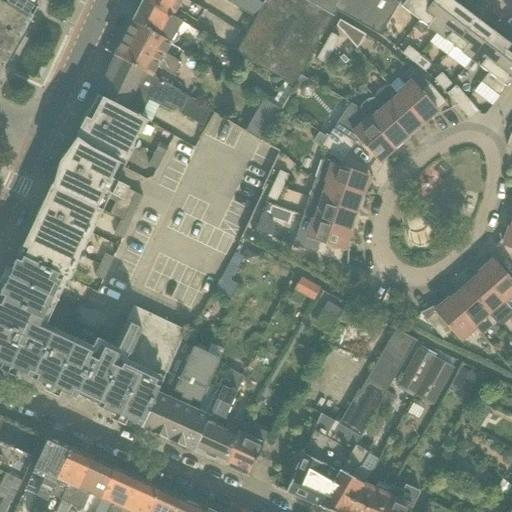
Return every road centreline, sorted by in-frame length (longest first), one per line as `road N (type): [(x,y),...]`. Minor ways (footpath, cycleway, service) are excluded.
road 1 (residential): [(483,139),(494,185),(477,234),(454,263),(407,275),(389,263),(381,243),(395,185),(435,146),(464,137)]
road 2 (residential): [(264,511),(0,391)]
road 3 (tertiary): [(42,132),(106,0)]
